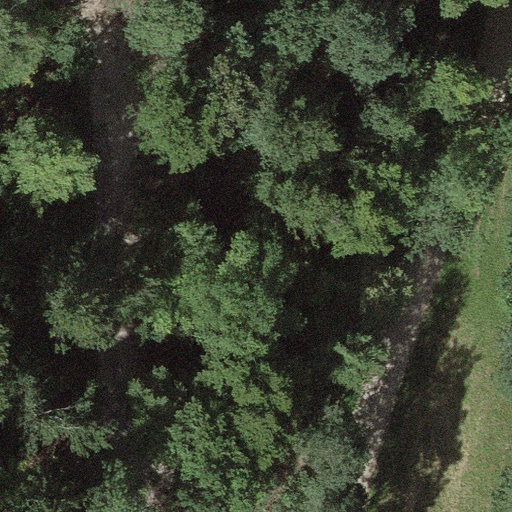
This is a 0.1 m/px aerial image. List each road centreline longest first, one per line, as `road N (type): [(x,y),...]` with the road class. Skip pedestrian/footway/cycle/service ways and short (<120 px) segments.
road 1 (track): [(508,0),(493,76),(360,458),(350,511)]
road 2 (track): [(119,511),(106,57),(89,0)]
